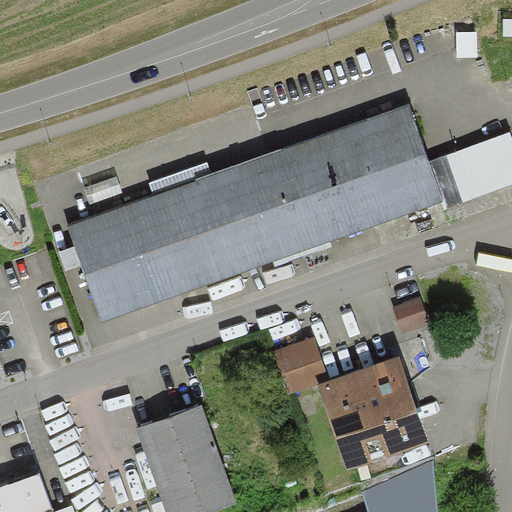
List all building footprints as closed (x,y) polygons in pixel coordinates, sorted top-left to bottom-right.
[(270,151),(304,245),(443,194),(429,158),(408,100),(270,151)] [(511,134),(510,129),(429,158),(443,194),(448,204),(511,180),(511,134)] [(304,245),(270,151),(68,224),(103,318),(304,245)] [(415,288),(391,299),(402,323),(426,312),(415,288)] [(391,338),(394,350),(403,375),(429,355),(416,328),(391,338)] [(322,368),(308,331),(271,345),(284,382),(322,368)] [(394,350),(322,374),(346,446),(419,422),(403,375),(394,350)] [(196,395),(138,415),(173,511),(230,491),(196,395)] [(432,511),(428,454),(361,484),(370,511),(432,511)] [(54,511),(38,467),(0,480),(0,511),(54,511)]
